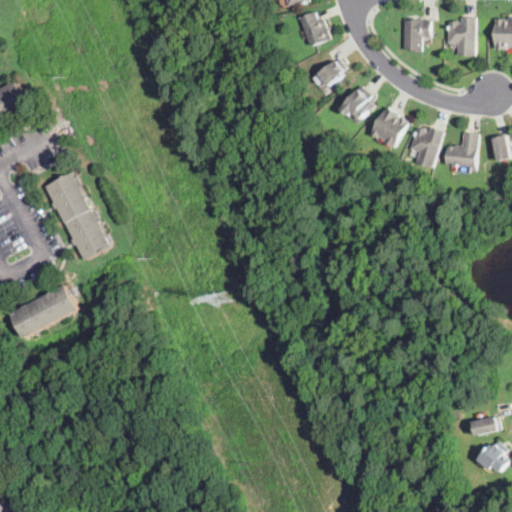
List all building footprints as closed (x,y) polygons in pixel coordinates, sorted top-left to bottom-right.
[(318,13),(321,20),(325,18),(334,39),(315,47),(303,18),(317,12),(318,13)] [(478,17),(478,56),(460,56),(461,44),(451,44),(451,22),(463,22),(463,23),(464,23),(464,17),(478,17)] [(511,47),(509,47),(509,50),(497,50),(498,19),(507,19),(507,21),(510,21),(510,17),(511,17),(511,47)] [(434,21),(433,38),(425,38),(425,52),(414,52),(414,50),(406,50),(407,20),(434,20),(434,21)] [(346,76),(332,87),(322,73),(341,59),(349,69),(344,73),(346,76)] [(16,117),(15,118),(11,120),(10,118),(0,123),(0,89),(16,81),(18,80),(32,106),(15,115),(16,117)] [(377,108),(372,113),(366,121),(356,112),(353,116),(344,109),(364,86),(375,95),(371,100),(378,106),(377,108)] [(400,116),(403,117),(404,116),(413,121),(397,148),(387,141),(388,140),(382,136),(381,139),(374,134),(391,106),(402,113),(400,116)] [(446,132),(445,135),(436,168),(432,167),(419,163),(423,152),(413,149),(420,127),(431,131),(430,132),(431,133),(433,127),(447,131),(446,132)] [(482,133),(479,169),(474,168),(474,173),(463,173),(464,166),(448,165),(450,146),(458,147),(458,145),(465,146),(466,132),(482,133)] [(511,146),(511,158),(501,161),(495,137),(509,134),(511,146)] [(92,205),(99,218),(114,246),(89,260),(80,244),(78,245),(75,240),(77,239),(61,208),(58,209),(56,205),(55,203),(57,202),(49,186),(75,172),(92,205)] [(70,284),(72,289),(76,287),(80,294),(76,296),(83,309),(29,339),(22,325),(18,327),(14,321),(19,318),(16,313),(27,308),(27,307),(29,305),(32,304),(32,305),(54,293),(53,292),(55,292),(59,290),(70,284)] [(487,434),(479,436),(476,422),(481,421),(499,417),(502,431),(487,434)] [(511,462),(510,464),(505,471),(504,472),(497,466),(494,470),(482,460),(499,439),(511,449),(507,455),(511,458),(511,462)] [(0,511),(0,486),(4,491),(2,492),(11,503),(12,502),(16,508),(15,508),(16,510),(15,511),(0,511)]
